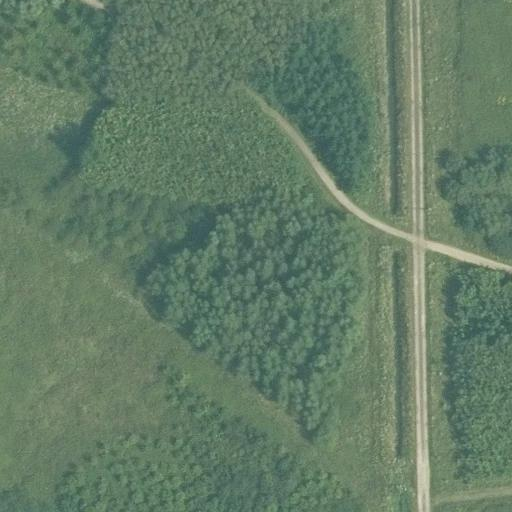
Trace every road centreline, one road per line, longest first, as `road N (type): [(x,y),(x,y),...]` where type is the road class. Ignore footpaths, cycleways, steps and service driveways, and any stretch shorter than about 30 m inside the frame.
road 1 (track): [(412,0),(424,511)]
road 2 (track): [(376,225),(377,511)]
road 3 (track): [(377,481),(403,482),(444,500),(511,492)]
